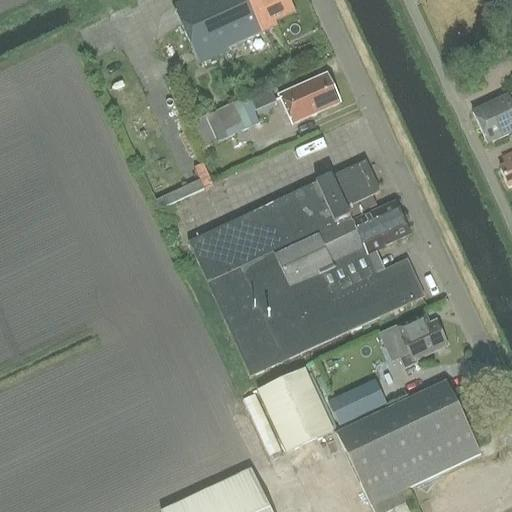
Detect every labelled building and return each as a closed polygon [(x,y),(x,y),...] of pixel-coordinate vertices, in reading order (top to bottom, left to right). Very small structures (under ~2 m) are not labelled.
[(288,0),(189,0),(173,8),(201,66),(230,53),(229,50),(277,28),(276,22),(295,13),(288,0)] [(279,98),(294,127),(340,106),(339,103),(340,101),(337,95),(335,94),(327,77),(279,98)] [(233,105),(245,131),(260,125),(258,121),(280,111),(271,90),(255,97),(254,95),(233,105)] [(511,96),(473,115),(488,146),(511,134),(511,96)] [(206,151),(228,140),(217,115),(194,125),(206,151)] [(505,168),(500,171),(509,189),(511,187),(511,154),(501,160),(505,168)] [(366,164),(191,246),(251,379),(425,299),(408,262),(377,276),(368,258),(385,251),(384,249),(410,237),(395,205),(379,212),(371,194),(378,190),(375,184),(376,184),(371,174),(366,164)] [(205,191),(201,182),(184,190),(185,192),(188,199),(205,191)] [(397,329),(409,355),(399,359),(405,371),(418,365),(416,361),(447,347),(436,323),(427,328),(425,324),(428,322),(425,315),(397,329)] [(303,374),(258,394),(288,458),(332,438),(303,374)] [(387,404),(376,380),(329,403),(340,426),(387,404)] [(447,384),(337,436),(372,508),(481,456),(447,384)] [(244,401),(272,463),(284,457),(256,396),(244,401)] [(267,511),(251,477),(176,511),(267,511)]
